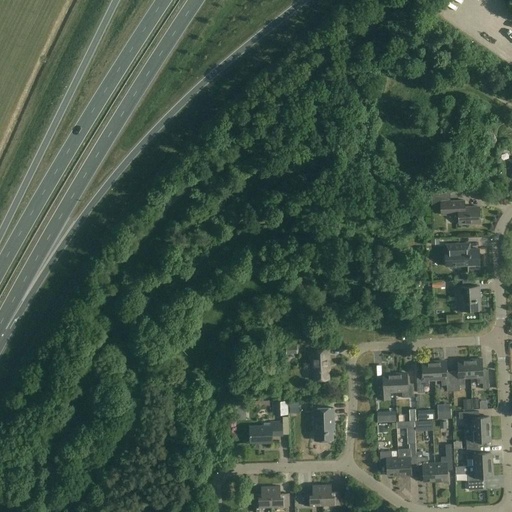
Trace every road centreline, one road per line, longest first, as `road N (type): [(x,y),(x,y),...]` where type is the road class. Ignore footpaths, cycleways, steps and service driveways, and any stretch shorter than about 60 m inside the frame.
road 1 (trunk): [(0,325),(137,150),(214,73),(306,0)]
road 2 (trunk): [(0,325),(195,0)]
road 3 (trunk): [(164,0),(0,270)]
road 4 (trunk): [(116,0),(0,235)]
road 5 (residential): [(347,468),(356,354),(502,340)]
road 6 (residential): [(510,509),(502,340)]
road 7 (residential): [(347,468),(239,469),(220,477),(216,511)]
road 8 (residential): [(502,340),(498,246),(511,211)]
